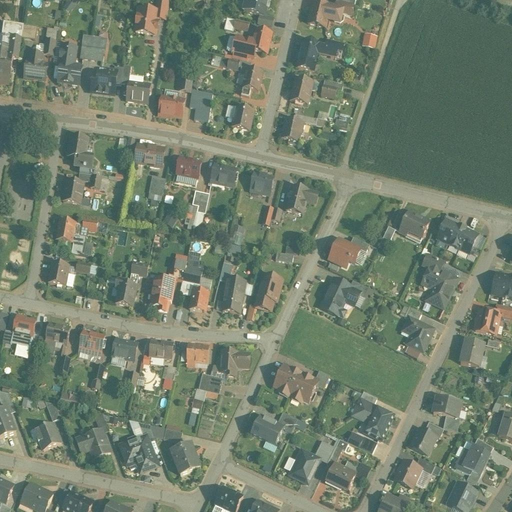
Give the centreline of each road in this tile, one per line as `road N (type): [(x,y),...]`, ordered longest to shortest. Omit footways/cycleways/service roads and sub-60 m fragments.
road 1 (residential): [(364,511),(506,218)]
road 2 (residential): [(29,304),(148,329),(274,342)]
road 3 (residential): [(0,460),(198,508)]
road 4 (residential): [(61,120),(259,157)]
road 5 (residential): [(61,120),(29,304)]
road 6 (residential): [(344,178),(400,0)]
road 7 (residential): [(344,178),(274,342)]
road 8 (residential): [(506,218),(344,178)]
road 9 (residential): [(259,157),(288,12)]
road 10 (residential): [(274,342),(218,464)]
